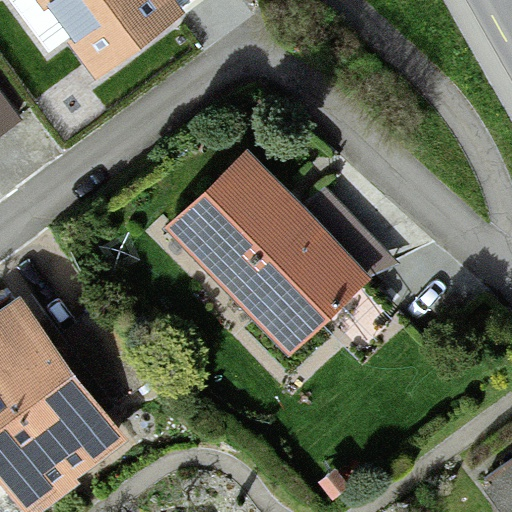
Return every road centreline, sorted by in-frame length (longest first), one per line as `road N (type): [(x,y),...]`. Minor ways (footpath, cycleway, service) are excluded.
road 1 (residential): [(0,230),(234,47),(279,57),(496,265)]
road 2 (residential): [(342,0),(480,146),(497,206),(496,265)]
